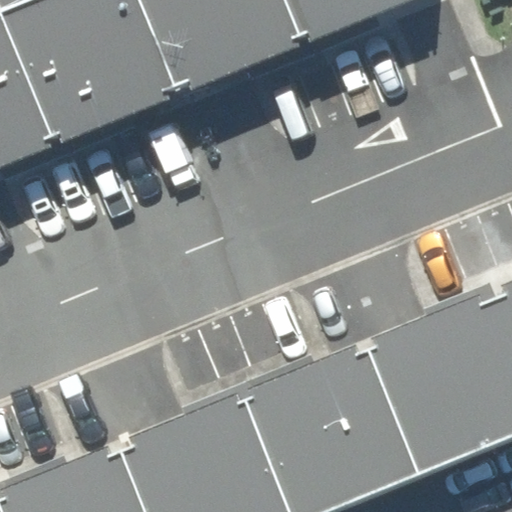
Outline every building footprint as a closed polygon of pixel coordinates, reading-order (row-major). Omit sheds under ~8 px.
[(0,0),(0,23),(20,15),(13,0),(0,0)] [(13,0),(20,15),(57,0),(13,0)] [(170,107),(198,96),(158,0),(57,0),(20,15),(74,146),(170,107)] [(226,84),(322,45),(303,0),(158,0),(198,96),(226,84)] [(421,5),(433,0),(303,0),(322,45),(421,5)] [(0,175),(74,146),(20,15),(0,23),(0,175)] [(389,343),(444,477),(511,449),(511,293),(416,332),(389,343)] [(265,392),(313,511),(357,511),(444,477),(389,343),(348,359),(265,392)] [(141,442),(168,511),(313,511),(265,392),(171,430),(141,442)] [(16,492),(24,511),(168,511),(141,442),(108,455),(16,492)] [(0,511),(24,511),(16,492),(0,498),(0,511)]
